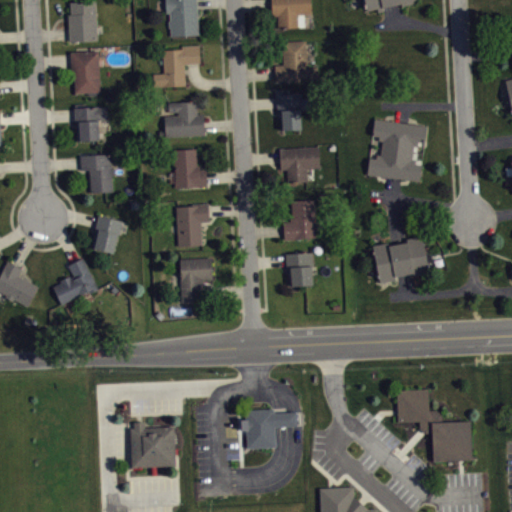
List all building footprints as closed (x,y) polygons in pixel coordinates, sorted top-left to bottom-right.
[(68,12),(69,31),(69,40),(98,38),(95,0),(70,0),(71,12),(68,12)] [(164,0),(165,10),(169,10),(169,18),(168,18),(168,26),(170,25),(170,34),(198,32),(197,1),(196,0),(164,0)] [(270,0),(270,3),(271,14),(277,14),(278,27),(305,25),(304,12),(312,12),(311,0),(270,0)] [(363,0),(366,9),(375,6),(376,11),(380,10),(383,9),(382,4),(391,2),(398,0),(401,0),(402,3),(415,0),(363,0)] [(273,63),(274,71),(274,80),(318,78),(317,65),(307,65),(306,39),(281,40),(282,63),(273,63)] [(199,43),(200,61),(192,62),(184,62),(186,82),(153,85),(153,71),(164,71),(162,48),(182,47),(181,44),(199,43)] [(70,49),(99,48),(100,89),(75,90),(74,76),(71,77),(71,58),(70,49)] [(275,90),(276,101),(277,116),(281,115),(281,128),(301,127),(300,110),(302,110),(302,108),(303,108),(302,91),(284,92),(284,90),(275,90)] [(164,113),(165,134),(205,132),(204,123),(204,111),(197,112),(197,99),(167,100),(168,110),(177,109),(177,113),(164,113)] [(73,105),(74,113),(74,120),(75,120),(76,139),(100,138),(99,117),(108,117),(107,105),(98,105),(98,104),(73,105)] [(373,117),(387,118),(400,120),(414,122),(427,124),(425,141),(417,140),(416,144),(413,143),(411,158),(414,158),(414,162),(421,163),(418,180),(408,178),(392,176),(377,174),(366,173),(368,156),(374,157),(375,152),(379,153),(380,140),(377,139),(378,135),(371,134),(373,117)] [(280,167),(286,166),(287,180),(308,178),(307,165),(320,164),(318,143),(278,146),(279,155),(280,167)] [(175,185),(207,183),(207,175),(206,167),(199,168),(199,163),(196,163),(195,146),(173,147),(175,185)] [(80,153),(81,161),(81,168),(89,167),(91,190),(114,188),(113,173),(115,173),(114,166),(112,166),(111,154),(107,154),(106,151),(80,153)] [(281,220),(282,229),(283,237),(317,235),(314,197),(290,199),(291,216),(289,216),(289,219),(281,220)] [(175,204),(177,243),(202,241),(201,219),(209,219),(208,210),(208,200),(191,201),(191,203),(175,204)] [(99,213),(97,220),(90,245),(114,251),(122,219),(99,213)] [(371,244),(379,281),(396,278),(395,274),(397,274),(402,273),(409,271),(412,271),(413,275),(431,271),(423,233),(404,237),(405,240),(402,240),(395,242),(390,243),(388,243),(388,240),(371,244)] [(285,252),(285,259),(286,272),(290,272),(291,284),(312,282),(311,270),(313,270),(312,249),(285,252)] [(53,284),(62,302),(89,288),(90,290),(98,286),(83,255),(75,259),(68,262),(74,273),(71,275),(70,273),(60,278),(61,280),(53,284)] [(179,257),(211,255),(212,277),(203,277),(203,285),(199,285),(200,292),(200,298),(181,299),(179,257)] [(8,259),(0,273),(0,289),(6,293),(4,295),(12,299),(13,298),(27,305),(38,284),(18,274),(22,267),(15,263),(8,259)] [(396,388),(428,387),(429,408),(436,408),(440,412),(441,419),(470,418),(471,458),(432,459),(431,431),(424,430),(419,426),(418,419),(397,420),(396,388)] [(297,409),(298,423),(285,424),(275,424),(276,445),(247,446),(246,430),(242,430),(241,415),(245,414),(245,407),(274,406),(274,410),(284,409),(297,409)] [(130,425),(131,464),(176,462),(174,423),(145,424),(145,418),(133,419),(133,425),(130,425)] [(318,486),(318,511),(377,511),(377,506),(366,507),(352,494),(354,494),(353,485),(318,486)]
